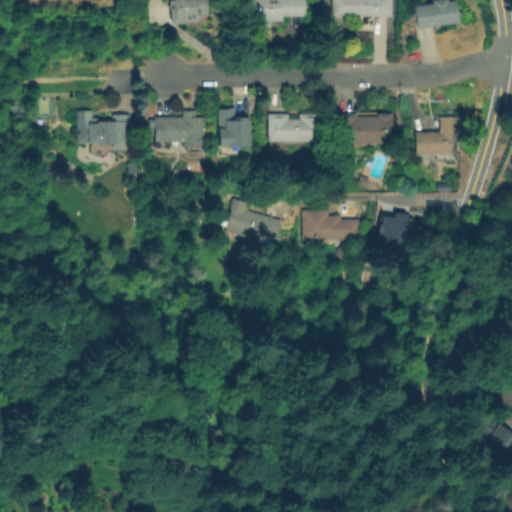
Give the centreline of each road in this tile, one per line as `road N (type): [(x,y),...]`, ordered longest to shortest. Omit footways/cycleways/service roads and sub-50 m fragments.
road 1 (residential): [(501,0),(504,59),(494,120),(423,352),(428,409),(461,511)]
road 2 (residential): [(504,59),(431,75),(168,75),(112,83)]
